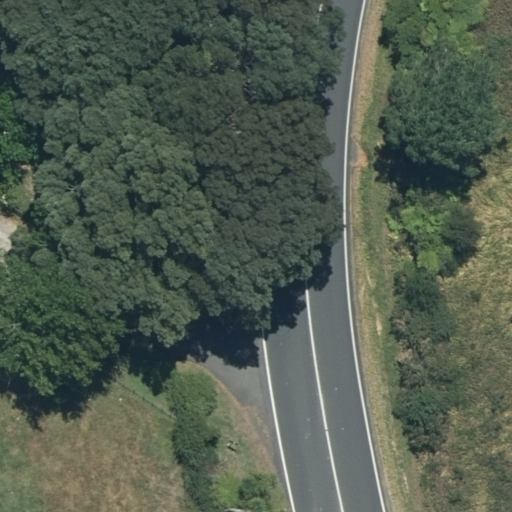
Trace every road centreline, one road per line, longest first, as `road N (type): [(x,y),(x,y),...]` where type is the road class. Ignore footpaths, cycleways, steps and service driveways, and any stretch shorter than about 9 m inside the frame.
road 1 (tertiary): [(338,511),(291,209)]
road 2 (tertiary): [(287,0),(291,209)]
